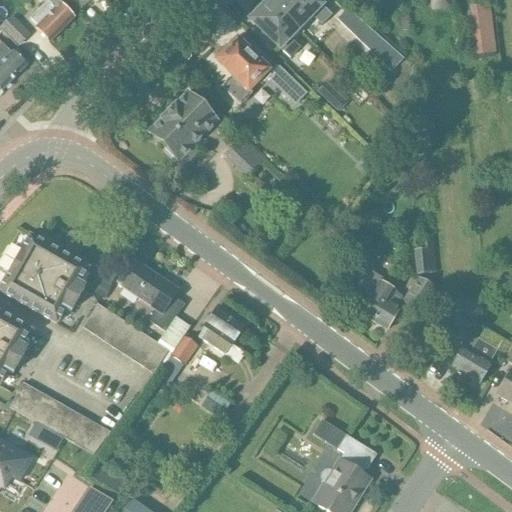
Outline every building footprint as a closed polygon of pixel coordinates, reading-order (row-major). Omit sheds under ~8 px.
[(47,0),(49,1),(40,10),(39,10),(29,20),(37,27),(35,29),(35,30),(49,44),(61,32),(74,20),(60,6),(66,0),(47,0)] [(314,0),(270,0),(269,2),(299,30),(312,17),(322,27),(332,17),(314,0)] [(451,8),(449,0),(430,0),(432,11),(451,8)] [(299,30),(269,2),(250,21),(289,59),(299,48),(290,39),(299,30)] [(496,53),(490,5),(470,8),(476,57),(496,53)] [(373,32),(350,10),(339,22),(362,43),(373,32)] [(409,34),(407,15),(398,15),(400,32),(402,31),(402,35),(409,34)] [(11,17),(0,28),(0,29),(0,30),(18,48),(30,37),(11,17)] [(0,91),(1,91),(2,92),(26,67),(12,53),(11,54),(0,43),(0,91)] [(269,73),(263,68),(249,54),(248,55),(236,43),(229,51),(225,47),(214,59),(232,77),(221,89),(240,107),(250,96),(246,92),(258,80),(261,83),(265,79),(293,106),(304,94),(276,66),(269,73)] [(346,103),(326,84),(316,94),(336,113),(346,103)] [(213,123),(201,111),(187,97),(175,109),(170,104),(158,117),(163,122),(151,134),(166,148),(164,150),(174,160),(176,158),(178,160),(179,159),(188,168),(202,154),(192,145),(202,134),(213,123)] [(240,139),(223,155),(244,177),(261,161),(240,139)] [(381,151),(376,157),(384,163),(388,156),(381,151)] [(370,154),(360,164),(370,173),(380,163),(370,154)] [(179,186),(173,195),(185,204),(192,196),(179,186)] [(477,206),(491,206),(490,194),(476,195),(477,206)] [(368,234),(353,234),(353,246),(368,246),(368,234)] [(423,250),(413,251),(416,277),(435,275),(432,237),(422,237),(423,250)] [(0,290),(0,293),(16,302),(58,326),(65,312),(71,315),(85,289),(78,286),(87,271),(30,238),(0,290)] [(131,262),(120,279),(117,284),(123,288),(123,289),(156,312),(148,323),(165,334),(184,306),(173,299),(177,292),(176,291),(175,293),(155,280),(157,278),(139,266),(138,267),(131,262)] [(106,266),(89,293),(103,301),(111,287),(110,286),(118,273),(106,266)] [(432,289),(417,279),(416,279),(402,301),(418,312),(432,289)] [(378,284),(369,298),(359,315),(387,332),(398,314),(390,309),(398,297),(378,284)] [(467,328),(465,302),(441,303),(443,330),(467,328)] [(108,313),(97,306),(82,330),(93,336),(108,313)] [(245,327),(218,308),(204,329),(210,335),(205,343),(221,354),(225,357),(230,348),(245,327)] [(118,320),(108,313),(93,336),(103,343),(118,320)] [(416,314),(413,320),(429,329),(432,323),(416,314)] [(22,347),(30,333),(0,316),(0,386),(6,374),(13,377),(27,350),(22,347)] [(128,326),(118,320),(103,343),(113,350),(128,326)] [(138,333),(128,326),(113,350),(123,356),(138,333)] [(148,339),(138,333),(123,356),(133,363),(148,339)] [(169,352),(154,375),(170,387),(183,367),(197,347),(184,338),(172,355),(169,352)] [(159,346),(148,339),(133,363),(143,370),(159,346)] [(463,349),(461,353),(451,370),(479,387),(491,366),(489,364),(497,352),(481,343),(477,341),(470,353),(463,349)] [(153,377),(154,375),(169,352),(159,346),(143,370),(153,377)] [(511,347),(503,361),(511,366),(511,371),(496,398),(511,406),(511,347)] [(22,417),(36,392),(23,385),(9,409),(22,417)] [(34,424),(48,399),(36,392),(22,417),(34,424)] [(34,424),(46,431),(60,406),(48,399),(34,424)] [(46,431),(58,438),(72,413),(60,406),(46,431)] [(58,438),(71,445),(85,420),(72,413),(58,438)] [(71,445),(83,452),(97,427),(85,420),(71,445)] [(97,427),(83,452),(93,457),(109,434),(97,427)] [(328,472),(324,473),(322,476),(321,479),(321,483),(324,486),(312,504),(324,511),(350,511),(354,506),(356,507),(357,506),(355,504),(361,494),(363,496),(364,495),(362,493),(370,481),(361,476),(366,469),(367,470),(376,456),(346,437),(337,451),(346,457),(342,464),(339,462),(332,473),(328,472)] [(0,443),(0,489),(7,477),(18,484),(31,461),(0,443)] [(120,465),(115,473),(123,478),(128,470),(120,465)] [(128,483),(101,467),(93,482),(119,497),(128,483)] [(95,505),(105,511),(107,511),(113,504),(90,489),(84,498),(95,505)] [(84,498),(78,507),(86,511),(105,511),(95,505),(84,498)]
